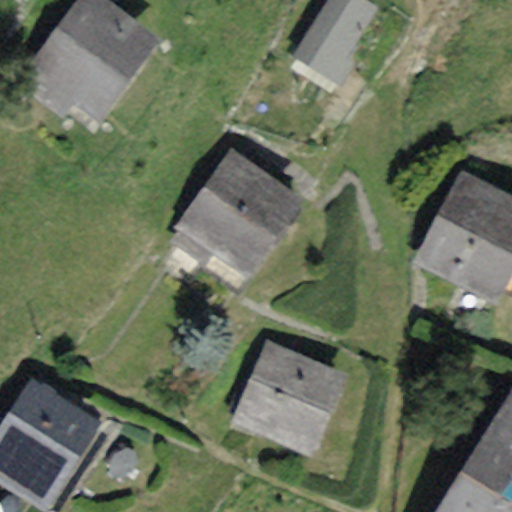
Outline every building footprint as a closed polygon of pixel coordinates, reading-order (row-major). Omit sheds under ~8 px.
[(153,39),(98,0),(85,0),(34,71),(97,116),(153,39)] [(372,8),(359,0),(334,0),(303,51),(334,70),(372,8)] [(297,198),(235,156),(188,226),(250,268),(297,198)] [(511,256),(511,202),(466,179),(426,258),(493,293),(511,256)] [(344,381),(268,349),(240,416),(316,448),(344,381)] [(97,421),(35,382),(0,437),(0,470),(48,500),(97,421)] [(511,511),(511,403),(445,511),(511,511)]
